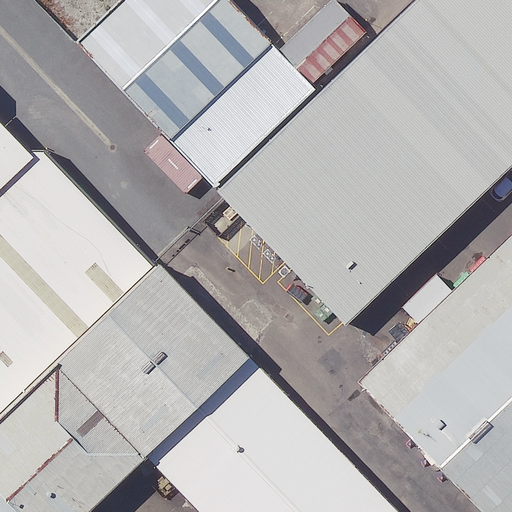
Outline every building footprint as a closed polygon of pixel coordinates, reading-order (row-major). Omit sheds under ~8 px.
[(95,0),(19,76),(115,172),(223,64),(225,63),(162,0),(95,0)] [(511,153),(511,32),(479,0),(397,0),(278,119),(170,227),(303,360),(511,153)] [(115,172),(170,227),(278,119),(223,64),(115,172)] [(0,386),(106,281),(0,174),(0,386)] [(511,511),(511,224),(318,418),(412,511),(511,511)] [(0,511),(49,511),(194,368),(106,281),(0,386),(0,511)] [(346,511),(206,372),(96,481),(126,511),(346,511)]
